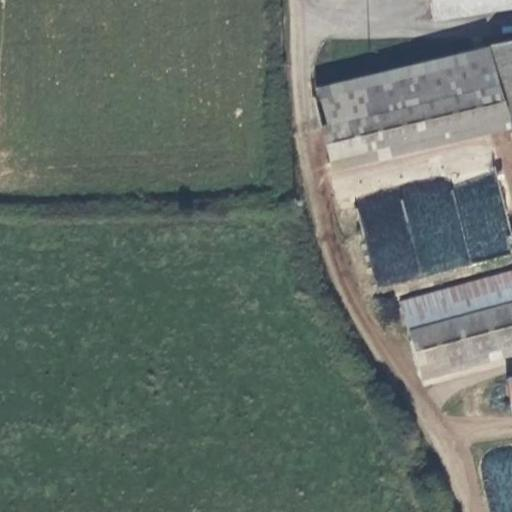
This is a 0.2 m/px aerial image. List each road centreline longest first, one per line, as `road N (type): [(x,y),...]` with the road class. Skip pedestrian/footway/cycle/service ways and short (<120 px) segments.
road 1 (track): [(469,511),(461,481),(326,253),(303,173),(300,4)]
road 2 (unclassified): [(299,0),(329,33),(428,31)]
